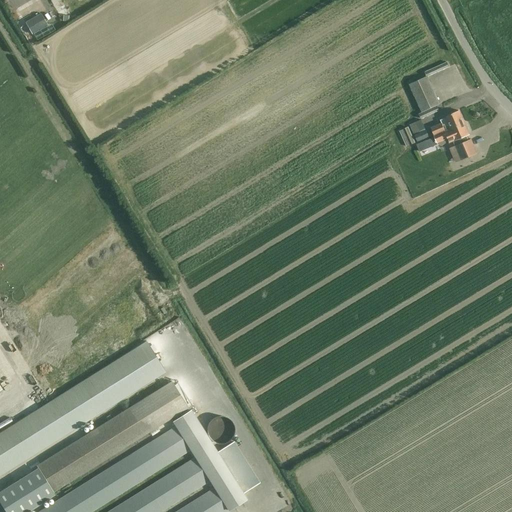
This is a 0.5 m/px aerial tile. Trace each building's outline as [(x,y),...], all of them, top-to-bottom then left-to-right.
[(41,14),(25,23),(32,34),(48,25),(41,14)] [(447,62),(425,71),(427,75),(449,66),(447,62)] [(421,111),(439,103),(427,75),(409,84),(421,111)] [(437,105),(419,113),(421,118),(439,110),(437,105)] [(430,126),(434,135),(464,123),(459,110),(445,115),(449,124),(446,126),(445,123),(442,124),(442,122),(430,126)] [(429,137),(421,119),(410,125),(418,142),(429,137)] [(450,143),(453,141),(461,160),(477,153),(472,140),(469,141),(467,136),(469,135),(464,123),(434,135),(437,143),(448,138),(450,143)] [(415,143),(408,127),(400,130),(407,146),(415,143)] [(426,142),(418,146),(421,153),(429,149),(426,142)] [(0,216),(17,201),(9,193),(0,201),(0,216)] [(108,261),(113,266),(126,255),(121,249),(108,261)] [(107,263),(98,271),(108,281),(116,273),(107,263)] [(95,272),(80,286),(84,290),(99,277),(95,272)] [(69,304),(80,310),(83,305),(73,299),(69,304)] [(66,319),(70,316),(63,308),(59,311),(66,319)] [(37,333),(47,327),(43,321),(33,327),(37,333)] [(0,432),(0,475),(166,372),(146,341),(0,432)] [(18,342),(7,353),(15,361),(26,350),(18,342)] [(36,466),(38,469),(0,492),(0,502),(6,511),(25,511),(54,494),(53,492),(188,408),(171,381),(36,466)] [(218,455),(190,411),(173,421),(177,427),(104,472),(40,511),(158,511),(210,480),(215,488),(177,511),(226,511),(246,500),(235,481),(246,474),(230,448),(218,455)] [(208,425),(207,431),(208,437),(212,442),(217,445),(223,445),(229,442),(233,437),(234,431),(233,425),(229,421),(223,418),(217,418),(212,421),(208,425)]
